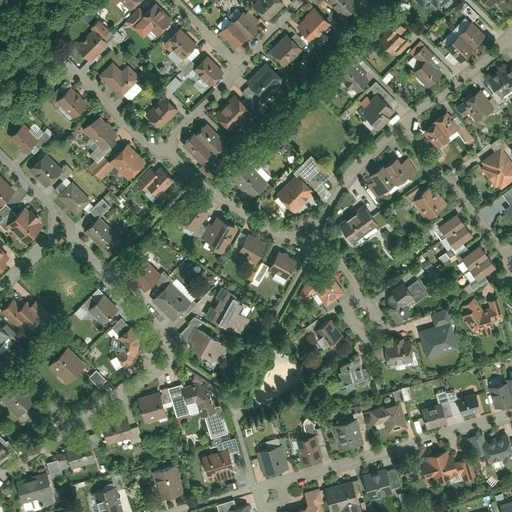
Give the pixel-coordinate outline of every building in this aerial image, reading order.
[(92,11),(101,2),(99,0),(96,0),(89,7),(92,11)] [(171,18),(153,0),(143,10),(139,5),(123,20),(132,29),(134,27),(139,32),(147,24),(155,33),(171,18)] [(255,0),(252,3),(268,19),(283,2),(280,0),(255,0)] [(357,0),(326,0),(343,15),(357,0)] [(414,0),(424,9),(430,2),(436,8),(444,0),(414,0)] [(330,22),(313,6),(295,25),(313,41),(330,22)] [(230,17),(217,31),(233,47),(246,33),(249,36),(260,24),(243,8),(232,19),(230,17)] [(406,26),(392,13),(379,27),(389,38),(383,44),(389,51),(393,47),(398,52),(409,40),(400,32),(406,26)] [(91,27),(74,44),(89,59),(106,42),(101,37),(109,29),(98,18),(89,26),(91,27)] [(470,20),(458,33),(471,46),(484,33),(470,20)] [(195,42),(178,26),(161,44),(169,51),(171,49),(180,57),(195,42)] [(301,48),(285,33),(269,49),(285,65),(301,48)] [(458,33),(445,46),(459,59),(471,46),(458,33)] [(420,62),(410,72),(424,86),(441,70),(429,57),(432,54),(423,44),(413,54),(420,62)] [(209,84),(223,70),(205,53),(191,67),(209,84)] [(366,71),(349,55),(336,69),(353,85),(357,89),(367,77),(363,74),(366,71)] [(111,60),(97,74),(120,97),(140,77),(126,63),(120,69),(111,60)] [(284,78),(265,60),(245,81),(264,99),(284,78)] [(179,68),(183,73),(190,67),(186,62),(179,68)] [(499,66),(486,76),(501,96),(511,87),(511,63),(503,70),(499,66)] [(169,90),(178,81),(173,75),(163,85),(169,90)] [(396,102),(375,80),(369,86),(375,91),(369,97),(370,99),(363,106),(366,109),(363,112),(378,128),(390,117),(387,115),(393,109),(391,106),(396,102)] [(72,116),(87,101),(70,85),(56,100),(72,116)] [(463,99),(455,104),(462,116),(469,111),(474,119),(493,106),(479,86),(474,90),(472,88),(460,96),(463,99)] [(233,93),(214,112),(232,130),(251,110),(233,93)] [(177,109),(163,95),(143,115),(157,128),(177,109)] [(435,121),(423,129),(434,146),(447,137),(445,134),(457,126),(446,109),(433,118),(435,121)] [(100,148),(116,132),(99,113),(82,129),(100,148)] [(20,120),(5,134),(23,151),(37,137),(20,120)] [(193,131),(180,143),(199,162),(211,150),(214,152),(225,141),(206,122),(195,133),(193,131)] [(511,179),(511,160),(502,148),(507,144),(500,135),(489,143),(494,150),(476,163),(496,191),(511,179)] [(126,176),(143,160),(126,142),(109,158),(126,176)] [(43,150),(26,167),(43,183),(59,167),(43,150)] [(372,180),(366,184),(375,196),(395,182),(396,184),(416,170),(407,157),(400,161),(396,155),(382,165),(381,163),(367,172),(372,180)] [(246,160),(229,177),(239,187),(256,170),(246,160)] [(155,196),(173,180),(160,165),(155,170),(151,166),(136,179),(142,186),(144,184),(155,196)] [(256,170),(239,187),(249,197),(266,180),(256,170)] [(296,173),(275,192),(293,211),(314,191),(296,173)] [(0,174),(0,202),(14,189),(0,174)] [(72,180),(56,195),(74,213),(90,198),(72,180)] [(423,218),(445,203),(430,181),(420,188),(417,184),(403,194),(410,204),(413,202),(423,218)] [(511,186),(503,193),(509,202),(503,207),(511,219),(511,186)] [(193,230),(208,212),(191,198),(176,216),(193,230)] [(376,222),(362,204),(337,223),(351,241),(376,222)] [(25,205),(6,223),(24,241),(43,223),(39,218),(41,216),(32,207),(30,209),(25,205)] [(445,235),(463,222),(455,210),(437,224),(445,235)] [(100,213),(83,229),(100,247),(117,231),(100,213)] [(222,251),(236,227),(215,215),(201,239),(222,251)] [(453,246),(471,233),(463,222),(445,235),(453,246)] [(255,261),(265,243),(246,233),(236,250),(255,261)] [(485,253),(477,242),(459,255),(467,266),(485,253)] [(139,246),(122,263),(142,283),(158,266),(139,246)] [(0,267),(10,258),(0,248),(0,267)] [(286,277),(296,259),(277,249),(268,268),(286,277)] [(493,264),(485,253),(467,266),(475,277),(493,264)] [(259,262),(255,271),(249,269),(245,279),(257,284),(265,264),(259,262)] [(324,304),(343,291),(326,268),(304,282),(297,294),(309,300),(311,293),(315,291),(324,304)] [(168,273),(149,292),(168,312),(187,293),(168,273)] [(472,277),(461,287),(466,293),(477,284),(472,277)] [(386,308),(396,321),(410,311),(407,305),(426,292),(417,279),(407,285),(402,280),(387,290),(386,308)] [(232,291),(221,285),(215,294),(219,297),(213,306),(209,304),(203,314),(216,321),(216,319),(231,328),(232,326),(241,332),(249,316),(239,311),(245,301),(231,293),(232,291)] [(103,290),(87,306),(101,321),(117,305),(103,290)] [(0,308),(0,312),(13,326),(21,318),(26,323),(34,314),(39,319),(49,309),(35,296),(30,302),(26,298),(21,303),(13,295),(0,308)] [(482,307),(473,296),(462,303),(466,310),(461,314),(472,329),(479,328),(481,332),(490,330),(489,327),(493,326),(491,318),(503,315),(497,296),(487,299),(489,305),(482,307)] [(79,318),(84,311),(77,305),(71,311),(79,318)] [(435,324),(418,329),(426,356),(458,347),(446,307),(431,312),(435,324)] [(341,332),(330,316),(313,329),(324,344),(341,332)] [(117,348),(113,351),(125,367),(135,359),(140,334),(130,323),(116,335),(119,338),(117,348)] [(220,339),(193,326),(187,337),(192,340),(188,349),(221,364),(229,347),(218,343),(220,339)] [(0,343),(8,335),(0,327),(0,343)] [(412,359),(410,339),(403,339),(402,337),(390,338),(390,342),(383,342),(385,362),(412,359)] [(66,343),(45,364),(64,382),(84,361),(66,343)] [(371,379),(368,367),(361,368),(359,360),(353,361),(352,357),(338,360),(340,369),(337,369),(341,383),(363,377),(365,381),(371,379)] [(92,369),(86,376),(97,386),(103,378),(92,369)] [(488,385),(494,406),(511,401),(511,374),(504,377),(505,380),(488,385)] [(15,378),(0,393),(0,399),(15,415),(33,396),(15,378)] [(180,384),(167,387),(175,416),(188,413),(185,402),(195,399),(200,415),(203,414),(210,437),(227,432),(220,405),(214,406),(209,390),(195,381),(181,385),(180,384)] [(405,386),(390,389),(393,400),(407,397),(405,386)] [(159,391),(136,396),(143,422),(165,417),(159,391)] [(480,409),(474,391),(456,397),(461,415),(480,409)] [(387,432),(407,426),(399,399),(368,408),(372,423),(384,419),(387,432)] [(420,407),(426,428),(446,422),(440,401),(420,407)] [(125,412),(99,420),(106,443),(132,435),(125,412)] [(332,423),(339,447),(361,441),(355,417),(332,423)] [(484,431),(470,435),(477,455),(487,451),(491,463),(503,459),(505,465),(511,462),(511,448),(507,432),(486,439),(484,431)] [(300,461),(321,455),(315,432),(294,438),(300,461)] [(87,438),(63,445),(69,467),(93,460),(87,438)] [(255,450),(262,474),(288,466),(281,442),(255,450)] [(227,447),(200,455),(206,476),(214,473),(215,477),(230,472),(229,469),(233,467),(227,447)] [(426,460),(420,462),(424,478),(431,476),(433,480),(460,471),(463,480),(476,475),(470,455),(454,460),(452,452),(448,454),(446,449),(425,455),(426,460)] [(177,464),(163,468),(170,493),(184,489),(177,464)] [(385,466),(361,473),(368,499),(392,492),(391,487),(400,485),(395,468),(386,470),(385,466)] [(163,468),(149,472),(155,497),(170,493),(163,468)] [(112,485),(92,491),(98,511),(112,511),(121,510),(115,489),(124,487),(120,470),(109,474),(112,485)] [(52,501),(44,471),(15,478),(22,503),(31,501),(33,506),(52,501)] [(352,479),(323,487),(330,511),(341,509),(341,511),(355,511),(361,511),(352,479)] [(323,502),(318,486),(303,491),(306,500),(303,505),(289,509),(287,511),(316,511),(315,504),(323,502)] [(162,498),(149,503),(152,511),(153,511),(165,507),(162,498)] [(249,511),(247,503),(235,506),(233,499),(216,503),(218,511),(228,509),(228,511),(249,511)] [(511,511),(511,500),(502,503),(504,511),(511,511)] [(73,511),(71,503),(64,505),(65,511),(60,511),(73,511)]
